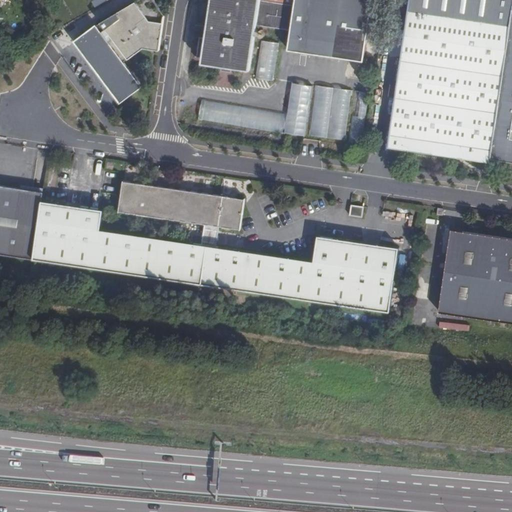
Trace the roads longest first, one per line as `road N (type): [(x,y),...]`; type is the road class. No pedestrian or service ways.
road 1 (unclassified): [(511,202),(161,150)]
road 2 (motorway): [(511,502),(218,477)]
road 3 (motorway): [(218,477),(182,460),(0,442)]
road 4 (motorway): [(218,477),(0,459)]
road 5 (unknown): [(169,83),(272,96),(295,66),(353,75)]
road 6 (unclassified): [(161,150),(183,0)]
road 7 (unclassified): [(161,150),(77,138),(29,115)]
